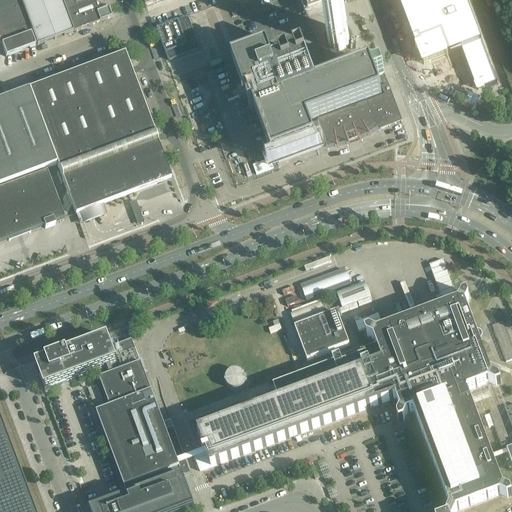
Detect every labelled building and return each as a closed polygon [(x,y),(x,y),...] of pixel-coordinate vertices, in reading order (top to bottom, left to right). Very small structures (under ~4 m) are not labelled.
[(0,41),(1,44),(6,57),(35,46),(17,0),(2,0),(0,1),(0,41)] [(20,0),(32,30),(37,45),(73,32),(61,0),(20,0)] [(62,0),(67,13),(96,2),(95,0),(62,0)] [(239,0),(242,8),(249,6),(247,0),(239,0)] [(336,0),(304,0),(309,13),(337,2),(336,0)] [(397,0),(416,48),(415,48),(418,49),(424,64),(446,56),(448,58),(448,57),(462,52),(475,85),(474,85),(477,86),(478,90),(482,88),(484,90),(485,90),(484,89),(497,85),(465,0),(397,0)] [(97,2),(96,2),(67,13),(74,31),(111,18),(108,10),(107,8),(103,10),(102,8),(100,9),(97,2)] [(199,47),(189,20),(189,19),(188,19),(188,18),(187,18),(186,18),(185,18),(159,28),(158,28),(158,29),(157,29),(157,30),(157,31),(157,32),(167,59),(167,60),(168,60),(168,61),(169,61),(170,61),(171,61),(198,51),(199,51),(199,50),(200,49),(200,48),(199,47)] [(343,30),(337,29),(331,32),(329,35),(327,38),(327,41),(328,43),(329,46),(331,49),(335,50),(337,51),(340,51),(342,50),(345,49),(346,47),(348,45),(349,43),(349,38),(347,34),(346,32),(343,30)] [(275,47),(268,50),(234,63),(246,95),(250,93),(257,111),(281,102),(273,82),(278,80),(274,69),(283,65),(279,55),(275,47)] [(124,54),(29,90),(75,215),(76,215),(80,225),(93,220),(107,215),(103,204),(153,186),(163,182),(171,179),(162,156),(124,54)] [(290,62),(283,65),(274,69),(278,80),(273,82),(281,102),(317,88),(306,57),(298,59),(297,56),(289,60),(290,62)] [(383,74),(381,66),(371,70),(371,68),(317,88),(281,102),(257,111),(274,157),(313,142),(305,121),(380,93),(374,77),(383,74)] [(384,96),(318,121),(324,138),(325,138),(326,148),(332,147),(338,146),(345,144),(354,141),(362,137),(370,133),(378,128),(380,131),(402,122),(388,85),(381,88),(384,96)] [(28,91),(0,101),(0,186),(56,165),(28,91)] [(202,91),(191,94),(194,101),(204,97),(202,91)] [(269,159),(252,165),(256,174),(256,175),(273,169),(269,159)] [(9,241),(10,240),(31,233),(30,232),(44,226),(45,229),(55,225),(54,223),(64,219),(47,172),(0,189),(0,242),(8,240),(9,241)] [(135,201),(129,203),(137,226),(144,223),(135,201)] [(439,264),(432,267),(434,274),(444,300),(456,295),(443,263),(439,264)] [(324,282),(329,294),(357,284),(352,272),(324,282)] [(365,283),(336,293),(342,309),(371,298),(365,283)] [(283,291),(288,304),(299,300),(294,287),(283,291)] [(414,411),(467,391),(489,383),(496,386),(501,384),(499,379),(492,376),(492,375),(482,351),(483,351),(479,340),(481,339),(483,335),(481,331),(477,330),(475,330),(466,306),(469,298),(467,294),(462,295),(459,302),(377,333),(370,330),(365,332),(367,337),(374,340),(377,348),(396,398),(401,410),(397,417),(399,422),(404,420),(407,413),(414,411)] [(293,322),(295,321),(296,324),(324,313),(320,301),(292,311),(292,313),(290,314),(293,322)] [(337,313),(295,329),(307,361),(349,346),(337,313)] [(378,314),(355,323),(359,332),(382,323),(378,314)] [(497,324),(503,321),(500,314),(495,316),(497,324)] [(492,326),(506,363),(511,360),(511,346),(503,322),(492,326)] [(46,360),(36,364),(40,375),(39,375),(45,390),(58,385),(58,386),(59,387),(60,387),(61,387),(62,386),(62,385),(62,384),(67,382),(67,381),(96,370),(118,362),(112,347),(108,337),(68,352),(67,352),(46,360)] [(132,340),(112,347),(118,362),(96,370),(110,408),(152,392),(132,340)] [(200,472),(244,455),(396,398),(377,348),(274,387),(280,402),(198,433),(206,454),(195,458),(200,472)] [(226,375),(225,378),(225,382),(227,385),(229,388),(233,389),(236,390),(240,388),(243,386),(244,383),(245,379),(244,376),(242,373),(239,371),(236,370),(232,370),(229,372),(226,375)] [(467,391),(414,411),(450,508),(457,511),(500,495),(508,498),(511,496),(511,494),(511,491),(503,488),(467,391)] [(152,392),(110,408),(97,413),(128,497),(182,477),(182,478),(183,477),(183,476),(184,475),(184,476),(191,474),(173,428),(166,431),(152,392)] [(493,412),(490,413),(501,445),(505,444),(493,412)] [(0,511),(34,511),(11,448),(0,419),(0,511)] [(182,477),(128,497),(91,511),(176,511),(193,506),(182,478),(182,477)]
